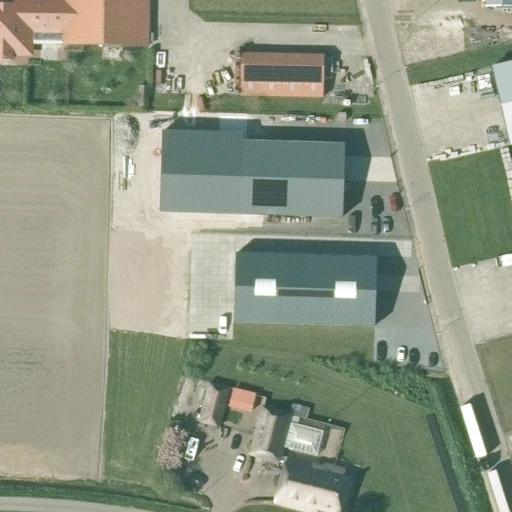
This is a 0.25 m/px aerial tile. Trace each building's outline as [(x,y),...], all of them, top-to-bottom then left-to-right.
[(66,0),(66,4),(66,29),(65,45),(147,47),(148,5),(141,5),(140,0),(66,0)] [(511,0),(483,0),(484,9),(511,9),(511,0)] [(28,28),(66,29),(66,4),(0,2),(0,61),(11,61),(11,53),(27,53),(28,28)] [(240,97),(322,100),(323,57),(241,56),(240,97)] [(511,63),(491,68),(509,147),(511,146),(511,63)] [(142,94),(137,94),(137,108),(147,108),(147,97),(151,97),(151,88),(142,88),(142,94)] [(343,146),(242,143),(240,216),(341,219),(343,146)] [(235,255),(233,324),(374,328),(376,259),(235,255)] [(197,423),(219,429),(230,389),(208,384),(197,423)] [(323,433),(288,424),(290,417),(306,421),(308,410),(292,406),(289,416),(264,409),(252,455),(279,462),(282,448),(317,458),(323,433)] [(323,469),(287,459),(275,505),(303,511),(317,511),(318,511),(321,511),(342,511),(351,481),(343,478),(345,471),(324,466),(323,469)]
